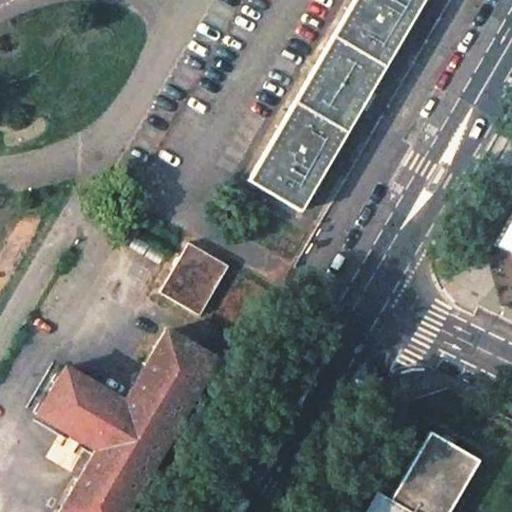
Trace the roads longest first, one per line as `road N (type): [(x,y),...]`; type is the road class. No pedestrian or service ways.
road 1 (unknown): [(78,211),(102,228),(111,253),(107,287),(16,428),(11,511)]
road 2 (unknown): [(95,144),(163,189),(180,189),(301,0)]
road 3 (tertiary): [(365,293),(511,43)]
road 4 (tertiary): [(240,511),(365,293)]
road 5 (residential): [(511,363),(365,293)]
